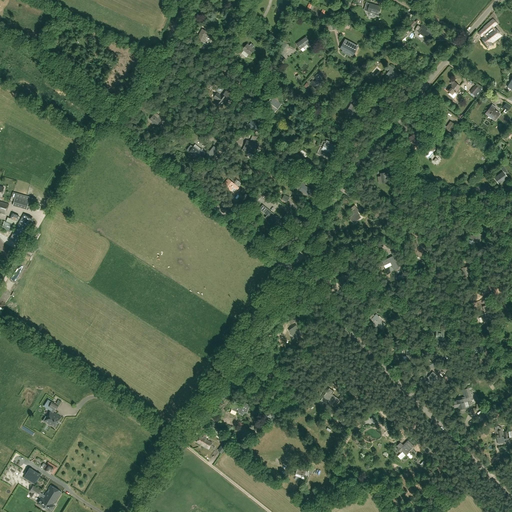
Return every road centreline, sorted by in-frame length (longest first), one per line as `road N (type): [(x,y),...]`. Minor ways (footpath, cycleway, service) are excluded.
road 1 (unclassified): [(286,270),(46,65),(0,37)]
road 2 (unclassified): [(294,260),(371,154),(503,0)]
road 3 (unclassified): [(511,496),(286,270)]
road 4 (unclassified): [(130,511),(286,270)]
road 5 (unclassified): [(511,223),(481,209),(294,260)]
road 6 (track): [(108,118),(0,288)]
road 7 (unknown): [(192,188),(249,110),(262,78),(285,83)]
road 8 (track): [(194,0),(115,123)]
